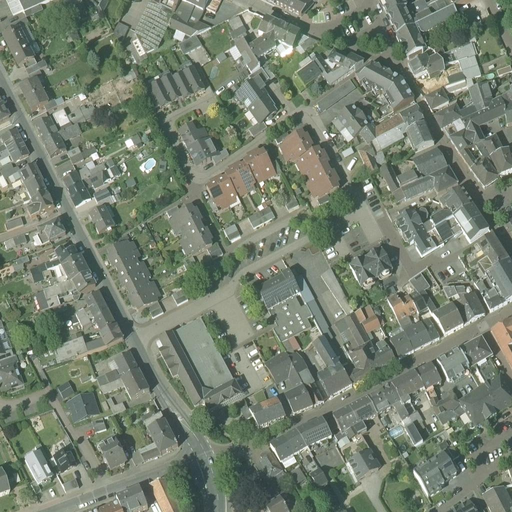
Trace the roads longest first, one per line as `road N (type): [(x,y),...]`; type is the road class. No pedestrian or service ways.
road 1 (residential): [(334,227),(363,213),(312,122),(299,113),(201,182),(189,176),(166,127),(211,98)]
road 2 (residential): [(205,456),(347,401),(481,330)]
road 3 (tertiary): [(0,82),(132,340)]
road 4 (residential): [(334,227),(294,218),(247,241),(206,272),(196,309)]
road 5 (residential): [(405,80),(242,0)]
road 6 (residential): [(405,80),(481,204),(511,193)]
road 7 (residential): [(196,309),(244,272),(334,227)]
road 8 (residential): [(106,490),(49,397),(0,406)]
road 9 (tertiary): [(132,340),(205,456)]
